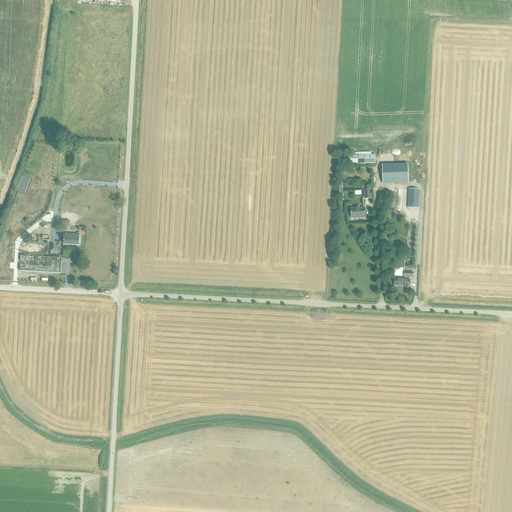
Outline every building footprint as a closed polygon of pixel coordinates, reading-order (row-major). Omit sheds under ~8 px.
[(338,156),(338,164),(375,163),(375,155),(338,156)] [(408,165),(395,165),(382,166),(383,184),(408,183),(408,165)] [(408,208),(418,208),(419,190),(409,189),(408,208)] [(351,209),(351,219),(366,218),(365,208),(351,209)] [(63,245),(79,245),(79,234),(63,234),(63,245)] [(19,271),(60,273),(61,258),(20,255),(19,271)] [(405,291),(409,291),(410,280),(395,280),(395,286),(405,286),(405,291)]
